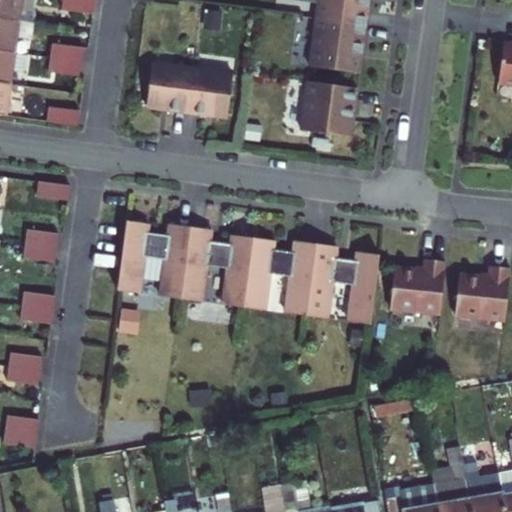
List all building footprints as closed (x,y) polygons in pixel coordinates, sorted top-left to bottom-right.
[(0,0),(0,19),(18,22),(20,0),(0,0)] [(94,0),(92,0),(62,0),(61,11),(92,15),(94,0)] [(318,0),(316,19),(365,26),(368,0),(318,0)] [(0,51),(13,54),(18,22),(0,19),(0,51)] [(365,26),(316,19),(309,67),(359,74),(365,26)] [(503,44),(497,83),(511,85),(511,40),(509,40),(505,44),(503,44)] [(52,44),(50,58),(81,63),(83,49),(83,48),(52,44)] [(0,83),(9,84),(13,54),(0,51),(0,83)] [(81,63),(50,58),(48,73),(79,77),(79,76),(81,63)] [(152,63),(146,108),(186,113),(192,68),(152,63)] [(192,68),(186,113),(226,119),(232,74),(192,68)] [(350,138),(357,89),(307,82),(301,131),(350,138)] [(0,115),(5,117),(9,84),(0,83),(0,115)] [(48,107),(46,122),(77,127),(79,111),(48,107)] [(69,186),(38,182),(36,197),(67,201),(69,186)] [(148,224),(126,221),(116,291),(139,294),(143,258),(164,261),(159,297),(180,300),(190,227),(169,224),(167,236),(146,233),(148,224)] [(252,238),(231,236),(230,244),(209,242),(211,230),(190,227),(180,300),(201,302),(206,266),(226,269),(222,305),(243,308),(252,238)] [(27,230),(25,244),(56,248),(58,235),(58,234),(27,230)] [(273,241),(252,238),(243,308),(264,311),(269,275),(289,277),(284,313),(305,316),(315,244),(294,241),(293,253),(272,250),(273,241)] [(56,248),(25,244),(23,258),(54,263),(54,261),(56,248)] [(315,244),(305,316),(326,319),(331,283),(352,286),(347,322),(369,325),(379,255),(356,252),(355,261),(335,259),(336,247),(315,244)] [(439,314),(444,261),(423,259),(422,271),(393,268),(389,309),(439,314)] [(458,275),(454,315),(504,320),(509,268),(488,266),(486,278),(458,275)] [(24,292),(21,306),(53,311),(55,296),(24,292)] [(53,311),(21,306),(20,321),(51,325),(53,311)] [(39,371),(41,358),(42,357),(10,353),(8,367),(39,371)] [(39,371),(8,367),(6,382),(38,386),(38,385),(39,371)] [(36,434),(38,420),(7,416),(5,430),(36,434)] [(36,434),(5,430),(3,445),(34,449),(36,434)] [(470,483),(482,481),(477,455),(465,457),(470,483)] [(438,488),(442,511),(475,511),(473,498),(470,483),(465,457),(452,459),(456,485),(438,488)] [(511,475),(501,477),(504,493),(505,497),(511,496),(511,475)] [(501,477),(482,481),(470,483),(473,498),(504,493),(501,477)] [(307,510),(317,509),(312,484),(302,485),(307,510)] [(294,511),(307,511),(307,510),(302,485),(291,487),(294,511)] [(442,511),(438,488),(391,495),(394,511),(442,511)] [(504,493),(473,498),(475,511),(507,511),(505,497),(504,493)] [(225,500),(227,511),(241,511),(239,497),(225,500)] [(338,504),(339,511),(387,511),(385,498),(369,500),(369,499),(338,504)]
